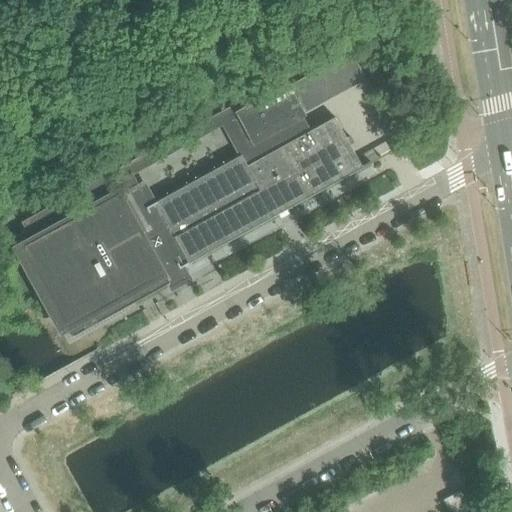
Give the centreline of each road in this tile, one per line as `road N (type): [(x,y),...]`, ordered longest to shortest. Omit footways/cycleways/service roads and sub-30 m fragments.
road 1 (residential): [(503,153),(0,428)]
road 2 (residential): [(236,511),(511,359)]
road 3 (secondary): [(479,0),(503,153)]
